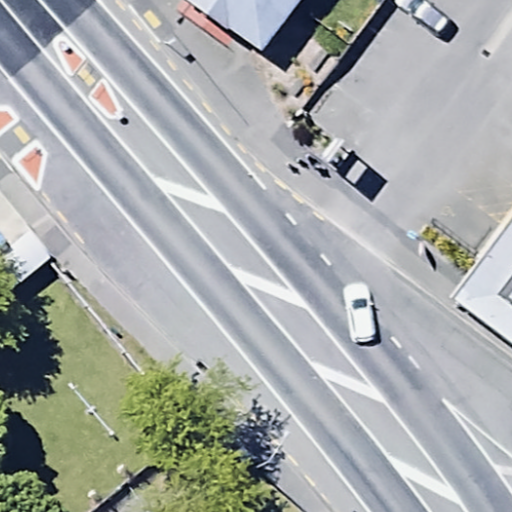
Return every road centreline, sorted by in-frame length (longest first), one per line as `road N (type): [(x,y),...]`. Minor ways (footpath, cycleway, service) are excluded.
road 1 (trunk): [(441,511),(136,138)]
road 2 (residential): [(136,138),(511,417)]
road 3 (trunk): [(136,138),(22,0)]
